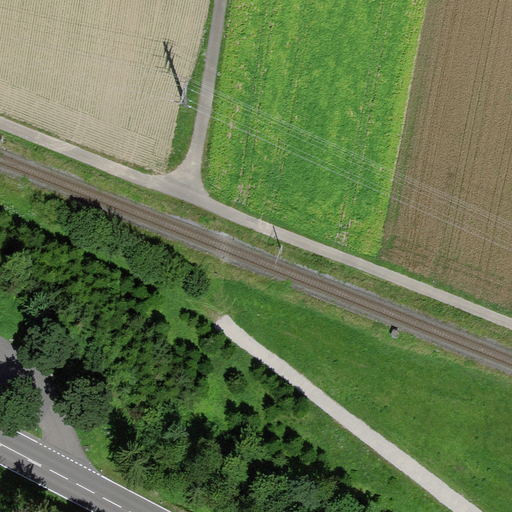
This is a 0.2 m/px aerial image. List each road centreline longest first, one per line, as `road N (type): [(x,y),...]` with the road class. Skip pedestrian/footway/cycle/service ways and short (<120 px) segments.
road 1 (track): [(511,327),(187,194)]
road 2 (track): [(456,511),(221,323)]
road 3 (track): [(187,194),(0,124)]
road 4 (track): [(187,194),(220,0)]
road 5 (primary): [(118,511),(0,450)]
